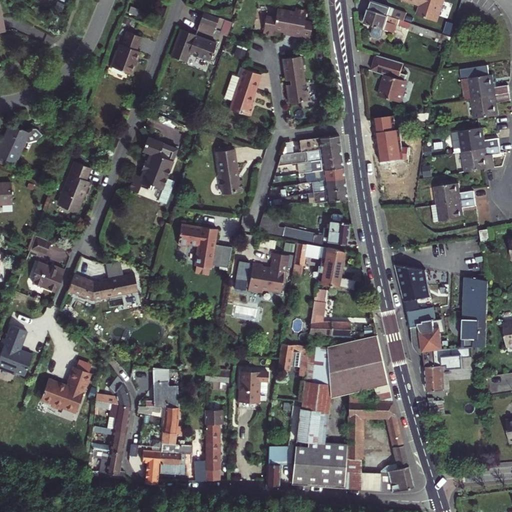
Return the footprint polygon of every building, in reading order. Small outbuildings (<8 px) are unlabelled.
[(400,0),(413,4),(411,13),(432,19),(437,0),(400,0)] [(365,4),(358,24),(388,34),(390,26),(442,42),(444,35),(399,20),(401,14),(389,9),(389,12),(365,4)] [(222,13),(202,5),(195,23),(216,30),(222,13)] [(263,14),(259,31),(270,33),(271,28),(290,32),(290,34),(305,37),(308,21),(301,20),(303,9),(291,7),(290,10),(273,7),(272,15),(263,14)] [(215,36),(178,22),(168,49),(182,54),(186,45),(189,46),(190,49),(194,51),(197,49),(208,53),(215,36)] [(144,31),(131,26),(117,63),(136,70),(145,45),(140,43),(144,31)] [(303,81),(300,54),(282,56),(285,78),(290,77),(290,79),(287,80),(288,86),(286,87),(288,101),(306,99),(304,89),(306,87),(306,83),(303,81)] [(371,57),(365,72),(378,77),(370,98),(391,105),(398,86),(396,86),(399,78),(394,76),(397,66),(371,57)] [(258,72),(241,67),(237,78),(229,76),(221,98),(230,101),(227,109),(247,116),(251,104),(248,103),(258,72)] [(493,69),(462,74),(465,94),(472,93),(510,87),(509,80),(495,82),(493,69)] [(511,95),(510,87),(472,93),(475,114),(497,110),(495,98),(511,95)] [(12,119),(0,145),(0,149),(19,158),(29,136),(31,137),(40,135),(45,130),(39,124),(35,123),(32,126),(32,127),(12,119)] [(367,124),(372,162),(402,158),(399,138),(393,139),(392,132),(390,132),(389,120),(367,124)] [(478,124),(457,128),(451,129),(454,148),(461,147),(497,141),(495,133),(480,136),(478,124)] [(161,138),(145,132),(140,145),(147,147),(144,155),(142,154),(138,163),(141,164),(138,170),(133,168),(127,183),(136,187),(138,182),(139,178),(151,183),(153,179),(162,182),(172,156),(157,150),(161,138)] [(345,199),(336,134),(296,139),(298,150),(278,153),(275,165),(296,162),(297,173),(307,171),(307,176),(304,176),(304,182),(308,181),(311,203),(316,202),(345,199)] [(498,149),(497,141),(461,147),(464,167),(494,162),(492,152),(490,152),(490,150),(498,149)] [(215,150),(221,195),(240,192),(239,179),(237,179),(233,148),(215,150)] [(94,163),(78,157),(62,198),(83,207),(94,179),(89,177),(94,163)] [(13,177),(0,177),(0,197),(14,197),(13,177)] [(454,178),(434,181),(437,199),(474,193),(473,185),(456,187),(454,178)] [(476,202),(474,193),(437,199),(431,200),(434,217),(463,213),(462,204),(476,202)] [(279,217),(260,214),(256,229),(320,242),(320,238),(345,241),(347,220),(321,218),(320,231),(278,223),(279,217)] [(209,268),(215,229),(199,226),(199,229),(179,225),(175,245),(185,246),(186,244),(196,246),(193,265),(209,268)] [(490,226),(480,227),(481,236),(491,234),(490,226)] [(52,236),(38,230),(33,244),(47,250),(52,236)] [(297,241),(292,272),(301,274),(306,243),(297,241)] [(347,247),(331,243),(326,280),(357,286),(359,276),(344,273),(347,247)] [(218,250),(217,260),(228,262),(230,249),(225,248),(224,251),(218,250)] [(250,262),(245,288),(259,290),(260,288),(278,291),(280,280),(282,281),(286,253),(271,250),(268,267),(260,266),(260,263),(250,262)] [(36,276),(60,285),(68,264),(63,262),(60,263),(41,256),(39,261),(40,264),(36,276)] [(232,260),(229,273),(242,276),(244,262),(232,260)] [(417,269),(389,264),(397,303),(400,302),(408,345),(410,349),(411,351),(413,353),(415,354),(418,356),(420,367),(421,392),(438,390),(437,356),(450,355),(450,348),(436,349),(435,328),(430,329),(417,269)] [(96,276),(78,269),(71,287),(94,296),(141,288),(137,268),(96,276)] [(457,277),(456,348),(480,346),(482,282),(457,277)] [(373,400),(395,399),(380,333),(329,344),(332,329),(350,330),(351,318),(323,318),(327,285),(319,284),(311,342),(285,338),(280,364),(292,366),(295,346),(303,348),(300,372),(307,372),(302,408),(323,410),(324,411),(331,412),(333,396),(353,392),(354,390),(373,391),(373,400)] [(29,326),(14,320),(8,334),(6,333),(2,341),(5,342),(0,356),(0,361),(18,368),(19,366),(27,370),(35,350),(26,346),(25,347),(20,345),(22,340),(23,341),(29,326)] [(49,374),(43,395),(55,399),(54,401),(63,404),(64,401),(79,406),(91,366),(74,361),(69,377),(70,377),(69,380),(67,379),(66,380),(61,379),(61,378),(49,374)] [(196,440),(178,439),(181,403),(180,380),(171,379),(171,364),(154,362),(155,395),(147,395),(147,401),(142,401),(141,407),(155,408),(155,405),(164,405),(164,402),(168,402),(165,438),(164,438),(163,448),(145,447),(144,456),(150,456),(150,459),(152,459),(151,478),(160,479),(161,460),(164,460),(163,470),(186,471),(187,452),(195,452),(196,440)] [(244,366),(242,397),(263,399),(263,377),(272,377),(272,368),(244,366)] [(209,368),(208,379),(230,378),(230,367),(209,368)] [(130,390),(118,372),(108,381),(117,390),(96,387),(96,392),(96,399),(96,402),(112,405),(109,423),(94,420),(94,427),(113,430),(111,440),(93,437),(92,443),(95,444),(94,452),(103,453),(101,465),(106,465),(124,472),(125,467),(120,465),(132,401),(130,390)] [(417,483),(395,399),(373,400),(373,391),(354,390),(353,392),(351,442),(321,440),(324,411),(323,410),(302,408),(295,479),(363,484),(395,487),(417,483)] [(438,402),(421,401),(424,415),(438,415),(438,402)] [(198,476),(225,475),(225,420),(228,420),(228,406),(209,406),(209,457),(199,456),(198,476)] [(270,460),(268,480),(281,480),(282,460),(270,460)]
